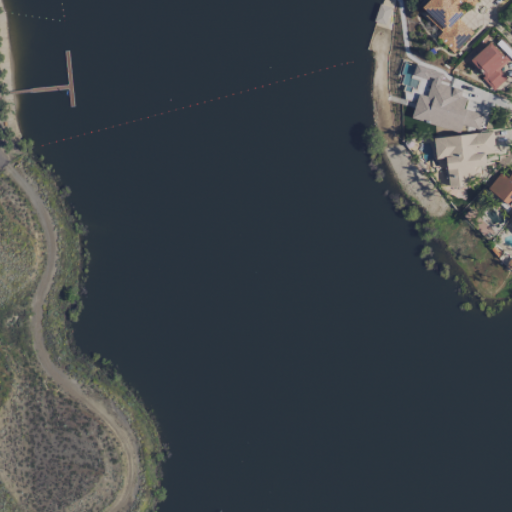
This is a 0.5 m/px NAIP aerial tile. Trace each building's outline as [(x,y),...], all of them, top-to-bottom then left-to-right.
[(503,0),(428,0),(420,10),(442,31),(436,37),(453,53),(472,32),(455,16),(470,0),(503,0),(504,0),(503,0)] [(498,69),(507,61),(490,42),(469,62),(495,89),(507,77),(498,69)] [(418,94),(411,119),(459,132),(461,125),(478,129),(482,114),(463,109),(466,98),(460,97),(461,90),(430,81),(426,96),(418,94)] [(433,138),(435,159),(445,158),(448,187),(465,186),(464,177),(481,175),(480,166),(486,165),(485,154),(494,153),(492,132),(433,138)] [(511,172),(507,179),(500,173),(487,189),(510,208),(511,205),(511,172)]
